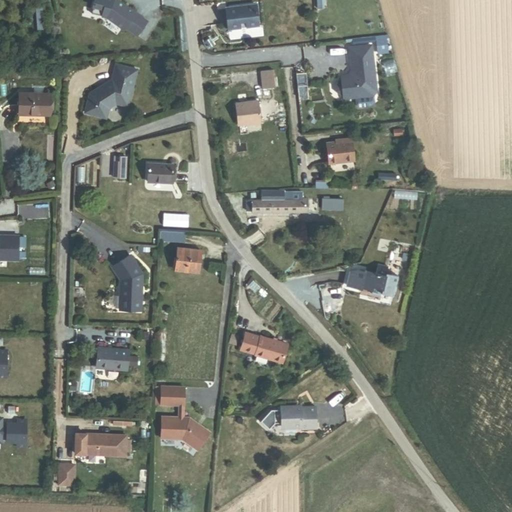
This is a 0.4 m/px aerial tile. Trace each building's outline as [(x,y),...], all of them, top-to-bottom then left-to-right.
[(93,0),(91,8),(107,16),(137,37),(146,19),(118,0),(93,0)] [(258,1),(225,5),(228,34),(232,34),(231,28),(241,27),(240,20),(245,20),(246,27),(260,25),(258,1)] [(386,51),(385,38),(377,39),(378,52),(386,51)] [(376,91),(371,45),(349,47),(352,70),(352,73),(353,74),(351,76),(350,76),(341,76),(341,80),(339,81),(335,85),(336,91),(340,95),(343,94),(343,98),(373,95),(376,91)] [(127,107),(137,70),(115,65),(111,79),(89,93),(84,112),(106,118),(109,108),(115,103),(127,107)] [(263,89),(275,87),(273,71),(261,73),(263,89)] [(19,115),(49,115),(49,93),(19,93),(19,115)] [(238,125),(262,123),(259,101),(236,104),(238,125)] [(333,165),(358,161),(355,139),(344,140),(345,143),(330,145),(333,165)] [(113,177),(125,178),(126,157),(114,156),(113,177)] [(148,182),(174,183),(175,165),(149,164),(148,182)] [(300,200),(303,200),(303,193),(286,194),(285,189),(263,190),(263,200),(300,200)] [(323,210),(340,210),(340,200),(324,199),(323,210)] [(253,213),(300,213),(300,200),(263,200),(253,200),(253,201),(247,201),(247,212),(253,212),(253,213)] [(309,214),(310,212),(310,200),(303,200),(300,200),(300,213),(309,214)] [(310,212),(321,212),(321,200),(310,200),(310,212)] [(161,241),(186,243),(187,233),(162,231),(161,241)] [(0,259),(17,260),(18,236),(18,235),(0,234),(0,259)] [(270,257),(276,251),(267,240),(261,246),(270,257)] [(174,272),(200,275),(204,251),(178,247),(176,257),(175,271),(174,272)] [(142,273),(129,254),(112,266),(120,279),(119,309),(141,310),(142,273)] [(162,269),(175,271),(176,257),(164,256),(162,269)] [(394,297),(398,278),(390,276),(387,272),(388,268),(378,267),(377,275),(365,273),(364,275),(357,274),(350,276),(348,289),(363,291),(373,293),(372,297),(380,299),(381,295),(394,297)] [(281,362),(287,344),(260,336),(260,337),(245,332),(240,349),(255,353),(255,354),(281,362)] [(128,349),(98,347),(96,368),(127,370),(128,349)] [(183,417),(184,387),(162,386),(161,404),(179,405),(178,417),(162,416),(161,438),(182,439),(196,449),(209,432),(189,417),(183,417)] [(305,431),(319,431),(318,408),(305,408),(305,410),(300,410),(300,408),(300,407),(285,407),(285,410),(275,412),(264,424),(273,432),(278,426),(285,425),(285,429),(287,431),(305,430),(305,431)] [(0,445),(2,445),(2,437),(8,437),(8,445),(18,445),(18,449),(27,449),(27,423),(18,423),(18,427),(8,427),(8,431),(2,431),(2,421),(0,421),(0,445)] [(126,435),(85,434),(85,454),(125,455),(126,435)] [(74,464),(59,464),(58,484),(73,485),(74,464)]
